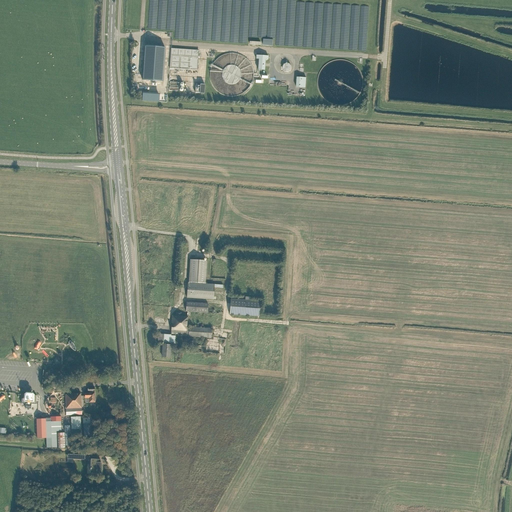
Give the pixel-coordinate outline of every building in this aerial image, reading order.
[(145,46),(142,80),(143,80),(149,80),(149,81),(162,82),(165,48),(145,46)] [(258,59),(258,70),(264,70),(265,60),(268,60),(268,56),(256,55),(256,59),(258,59)] [(306,78),(297,77),(296,87),(305,88),(306,78)] [(200,86),(195,85),(195,93),(204,94),(205,85),(200,84),(200,86)] [(223,285),(214,284),(205,284),(206,261),(190,260),(188,282),(187,282),(186,298),(213,300),(214,287),(222,288),(223,285)] [(261,302),(231,299),(230,315),(260,317),(261,302)] [(187,315),(189,316),(189,317),(190,315),(192,315),(193,312),(207,313),(207,314),(215,315),(215,318),(221,319),(222,316),(218,315),(219,310),(212,309),(212,310),(207,310),(208,303),(186,302),(185,312),(187,312),(187,315)] [(176,315),(173,315),(172,325),(176,325),(176,319),(183,320),(183,326),(188,326),(189,316),(187,315),(180,315),(180,312),(176,312),(176,315)] [(182,336),(187,336),(188,326),(183,326),(183,320),(176,319),(176,325),(172,325),(171,335),(157,334),(157,341),(163,342),(169,343),(172,343),(173,343),(174,343),(175,338),(177,338),(176,346),(183,346),(184,339),(182,339),(182,336)] [(189,327),(188,337),(211,338),(212,328),(189,327)] [(172,343),(169,343),(169,345),(163,345),(162,357),(170,358),(170,349),(172,349),(172,343)] [(94,387),(84,387),(85,400),(85,403),(91,402),(91,400),(94,400),(94,387)] [(22,395),(21,404),(26,404),(26,409),(31,409),(31,405),(36,405),(36,396),(34,396),(34,395),(32,394),(25,394),(24,395),(22,395)] [(71,395),(66,395),(66,409),(66,416),(81,415),(81,409),(82,409),(81,394),(71,394),(71,395)] [(45,419),(36,419),(37,438),(46,438),(46,448),(56,447),(56,433),(56,431),(61,431),(60,416),(50,417),(50,422),(45,422),(45,419)] [(80,417),(71,417),(71,429),(81,429),(80,417)] [(64,433),(57,433),(57,448),(65,448),(65,446),(64,433)] [(90,473),(101,473),(102,465),(100,465),(100,463),(101,463),(100,463),(100,460),(89,459),(89,464),(91,464),(90,473)]
